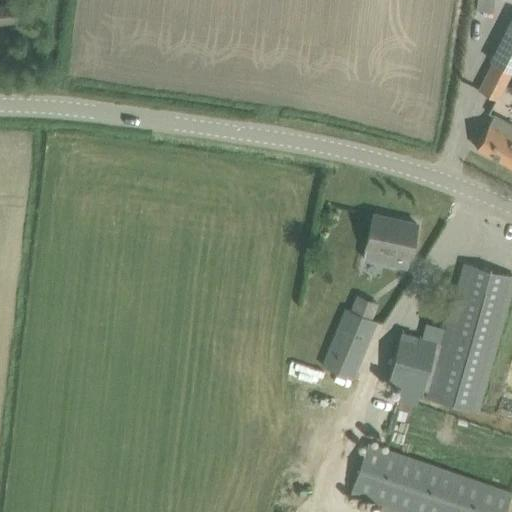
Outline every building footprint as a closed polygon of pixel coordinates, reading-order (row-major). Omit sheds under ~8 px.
[(0,22),(25,19),(22,2),(0,5),(0,22)] [(493,61),(479,89),(497,98),(511,70),(511,15),(489,59),(493,61)] [(511,123),(493,114),(485,129),(476,146),(511,165),(511,123)] [(406,267),(409,255),(412,242),(416,223),(372,213),(368,232),(365,245),(363,258),(406,267)] [(479,411),(509,295),(511,285),(511,275),(463,262),(458,281),(442,343),(401,333),(388,381),(428,392),(427,398),(479,411)] [(322,364),(352,377),(376,320),(345,307),(322,364)] [(320,456),(329,422),(303,415),(298,435),(303,436),(299,450),(320,456)] [(505,511),(511,492),(511,491),(367,441),(349,493),(370,500),(367,508),(379,511),(505,511)]
